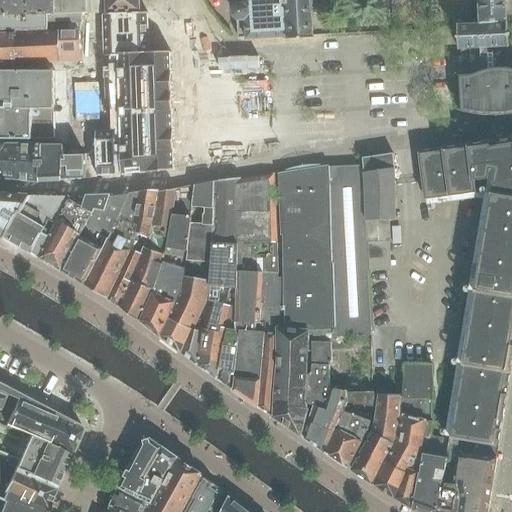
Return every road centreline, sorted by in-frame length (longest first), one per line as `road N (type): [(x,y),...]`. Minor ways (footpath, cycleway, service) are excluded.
road 1 (unclassified): [(387,511),(0,253)]
road 2 (unclassified): [(187,177),(511,126)]
road 3 (unclassified): [(124,403),(276,511)]
road 4 (unclassified): [(124,403),(0,333)]
